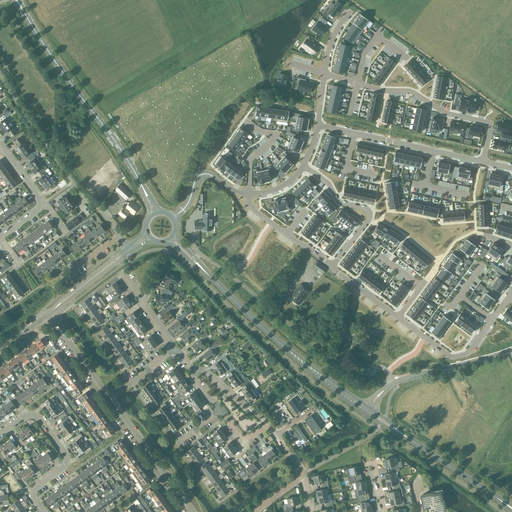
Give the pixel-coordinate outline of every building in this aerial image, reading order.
[(329,8),(323,15),(326,17),(328,13),(334,17),(336,14),(338,12),(337,12),(342,6),(337,2),(334,5),(331,3),(328,7),(329,8)] [(360,14),(356,19),(365,25),(365,26),(366,26),(369,29),(373,24),(370,21),(360,14)] [(314,28),(311,31),(315,34),(317,32),(321,35),(325,29),(323,28),(324,26),(327,22),(321,18),(318,22),(313,28),(314,28)] [(356,19),(353,23),(353,24),(353,23),(362,30),(365,26),(365,25),(356,19)] [(353,24),(350,28),(360,35),(363,30),(362,30),(353,23),(353,24)] [(350,28),(347,32),(356,39),(360,35),(350,28)] [(347,32),(343,37),(353,44),(356,39),(347,32)] [(304,44),(302,45),(306,48),(305,49),(305,50),(309,53),(311,51),(314,54),(318,48),(315,45),(313,44),(312,43),(314,41),(308,38),(307,40),(307,39),(304,43),(303,44),(304,44)] [(340,44),(339,50),(348,52),(349,53),(349,52),(352,53),(353,48),(351,47),(350,47),(350,46),(340,44)] [(389,58),(385,62),(393,68),(396,63),(389,58)] [(410,60),(404,66),(407,70),(414,64),(410,60)] [(385,62),(382,67),(389,72),(393,68),(385,62)] [(414,64),(407,70),(411,74),(418,68),(414,64)] [(335,66),(334,71),(343,73),(344,74),(346,68),(344,68),(335,66)] [(382,67),(379,71),(386,77),(389,72),(382,67)] [(418,68),(411,74),(415,78),(421,72),(418,68)] [(379,71),(376,76),(383,81),(386,77),(379,71)] [(421,72),(415,78),(418,82),(425,76),(421,72)] [(279,74),(277,82),(278,82),(277,85),(285,88),(287,80),(286,79),(287,76),(279,74)] [(376,76),(372,80),(380,85),(383,81),(376,76)] [(425,76),(418,82),(422,87),(429,81),(425,76)] [(298,78),(297,82),(299,82),(298,88),(306,90),(305,91),(306,91),(310,93),(312,87),(311,87),(312,85),(306,83),(304,82),(305,80),(306,80),(297,77),(298,78)] [(455,98),(454,104),(459,105),(459,106),(459,109),(463,110),(462,110),(466,111),(469,100),(465,100),(461,99),(456,98),(455,98)] [(469,100),(466,111),(470,112),(474,112),(475,109),(480,110),(481,104),(476,103),(476,102),(473,102),(473,101),(469,100)] [(295,113),(294,117),(296,117),(295,122),(308,125),(309,119),(301,118),(302,114),(295,113)] [(0,120),(1,122),(0,122),(0,127),(1,129),(7,124),(10,123),(4,115),(0,118),(0,120)] [(432,118),(430,129),(437,130),(438,130),(441,131),(443,121),(440,120),(432,118)] [(498,122),(496,131),(500,131),(502,132),(502,135),(508,137),(509,133),(507,132),(508,124),(507,124),(502,121),(501,123),(498,122)] [(293,128),(292,131),(299,132),(299,129),(306,131),(308,125),(295,122),(294,128),(293,128)] [(449,131),(461,134),(461,133),(463,125),(451,122),(449,131)] [(7,124),(1,129),(5,134),(7,133),(11,138),(17,134),(13,128),(11,129),(7,124)] [(467,128),(465,137),(472,138),(473,135),(480,137),(481,133),(482,133),(482,132),(481,132),(482,129),(477,128),(478,128),(475,127),(470,126),(470,129),(467,128)] [(240,128),(237,133),(244,138),(244,139),(245,139),(249,134),(240,128)] [(237,133),(234,137),(241,142),(244,139),(244,138),(237,133)] [(291,137),(289,142),(301,147),(303,141),(296,138),(298,136),(292,133),(290,136),(291,137)] [(327,135),(325,140),(335,144),(337,139),(336,138),(327,135)] [(26,149),(22,145),(24,143),(20,137),(14,142),(18,147),(16,149),(19,154),(26,149)] [(234,137),(231,141),(239,146),(241,142),(234,137)] [(494,140),(493,148),(498,149),(498,150),(503,151),(503,150),(504,150),(506,145),(511,146),(511,139),(511,140),(502,138),(501,141),(494,140)] [(325,140),(323,145),(333,149),(335,144),(325,140)] [(231,141),(228,145),(236,151),(240,147),(239,146),(231,141)] [(286,147),(285,150),(291,152),(292,149),(299,152),(301,147),(289,142),(287,147),(286,147)] [(323,145),(321,151),(331,154),(333,149),(323,145)] [(26,149),(19,154),(23,159),(27,157),(28,159),(33,156),(31,153),(30,152),(29,151),(28,152),(26,149)] [(321,151),(319,156),(329,159),(329,160),(330,160),(332,155),(331,154),(321,151)] [(283,156),(280,160),(289,169),(293,164),(287,159),(290,157),(285,153),(283,155),(283,156)] [(398,163),(398,165),(404,166),(404,164),(406,155),(401,153),(399,163),(398,163)] [(30,169),(40,163),(36,158),(35,158),(33,156),(28,159),(30,162),(27,164),(30,169)] [(222,156),(215,165),(220,168),(226,160),(222,156)] [(319,156),(317,161),(327,164),(329,160),(329,159),(319,156)] [(417,157),(414,167),(420,169),(422,158),(417,157)] [(226,160),(220,168),(225,171),(225,170),(231,162),(227,159),(226,160)] [(275,163),(272,166),(277,170),(279,168),(285,173),(289,169),(280,160),(276,164),(275,163)] [(317,161),(315,166),(326,170),(328,165),(327,164),(317,161)] [(40,162),(40,163),(30,169),(34,175),(38,172),(40,174),(44,171),(45,171),(47,169),(45,166),(44,167),(40,162)] [(231,162),(225,170),(229,173),(235,165),(231,162)] [(438,162),(436,173),(442,174),(442,173),(444,163),(439,162),(438,162)] [(235,165),(229,173),(233,176),(240,167),(236,164),(235,165)] [(240,167),(233,176),(238,180),(245,170),(240,167)] [(267,169),(262,170),(265,182),(271,181),(269,174),(272,173),(271,167),(267,168),(267,169)] [(459,167),(456,178),(462,180),(463,179),(462,179),(465,168),(459,167)] [(462,180),(462,182),(468,183),(468,180),(471,169),(470,169),(465,168),(462,179),(463,179),(462,180)] [(256,169),(253,170),(254,177),(257,176),(259,184),(265,182),(262,170),(257,171),(256,169)] [(10,175),(6,170),(0,175),(4,180),(10,175)] [(44,171),(40,174),(42,177),(38,180),(42,185),(48,180),(46,177),(48,176),(45,171),(44,171)] [(486,181),(484,187),(488,187),(493,188),(496,175),(490,174),(489,181),(486,181)] [(10,175),(4,180),(7,185),(14,180),(10,175)] [(496,175),(493,188),(499,189),(499,190),(502,191),(503,185),(500,184),(502,176),(496,175)] [(308,178),(303,182),(310,189),(314,185),(308,178)] [(17,185),(14,180),(7,185),(11,190),(17,185)] [(52,185),(48,180),(42,185),(45,190),(49,187),(51,190),(56,186),(54,183),(52,185)] [(64,181),(57,186),(60,189),(66,185),(64,181)] [(303,182),(300,186),(306,192),(310,189),(303,182)] [(126,200),(131,195),(120,185),(115,189),(126,200)] [(300,186),(297,189),(303,196),(303,195),(306,192),(300,186)] [(297,189),(292,193),(300,201),(305,197),(303,195),(303,196),(297,189)] [(323,191),(316,198),(320,202),(327,196),(323,191)] [(76,206),(72,200),(67,194),(64,195),(61,197),(61,198),(59,200),(57,201),(60,205),(59,206),(62,210),(63,210),(66,214),(68,212),(71,211),(74,209),(74,208),(76,206)] [(320,202),(319,203),(323,206),(329,201),(330,199),(327,196),(320,202)] [(281,199),(280,200),(283,212),(283,213),(292,210),(291,204),(287,205),(285,198),(284,198),(284,197),(280,198),(281,199)] [(29,205),(24,198),(21,200),(20,198),(18,200),(19,202),(24,208),(29,205)] [(276,208),(273,209),(275,215),(278,214),(279,217),(284,215),(283,213),(283,212),(280,200),(279,200),(278,199),(275,200),(275,201),(274,201),(276,208)] [(130,201),(125,208),(126,209),(124,211),(122,209),(118,214),(125,219),(129,214),(128,213),(129,212),(134,215),(139,208),(130,201)] [(323,206),(322,207),(325,210),(332,204),(329,201),(323,206)] [(19,202),(14,205),(19,212),(24,208),(19,202)] [(325,210),(324,211),(328,215),(336,208),(332,204),(325,210)] [(14,205),(9,209),(14,215),(19,212),(14,205)] [(81,209),(88,216),(92,212),(85,205),(81,209)] [(9,209),(5,212),(9,219),(14,215),(9,209)] [(341,210),(335,217),(340,221),(345,213),(341,210)] [(9,219),(5,212),(0,215),(0,216),(4,223),(9,219)] [(194,229),(211,230),(211,225),(212,225),(212,219),(211,219),(212,215),(211,215),(211,214),(205,213),(205,215),(203,215),(203,222),(194,222),(194,229)] [(345,213),(340,221),(344,224),(349,216),(345,213)] [(315,216),(312,221),(319,226),(322,221),(315,216)] [(344,224),(342,226),(346,228),(348,226),(353,219),(349,216),(344,224)] [(70,231),(81,223),(76,217),(66,225),(70,231)] [(348,227),(346,229),(350,232),(352,230),(358,222),(353,219),(348,226),(348,227)] [(48,221),(43,225),(48,232),(51,229),(52,231),(56,229),(54,227),(53,228),(48,221)] [(312,221),(308,225),(316,230),(319,226),(312,221)] [(495,233),(500,235),(503,225),(498,223),(498,224),(497,224),(497,225),(497,227),(496,228),(496,230),(495,230),(496,231),(495,233)] [(378,224),(373,233),(378,236),(379,234),(383,227),(378,224)] [(43,225),(38,229),(43,235),(48,232),(43,225)] [(95,229),(100,235),(105,231),(100,225),(95,229)] [(308,225),(305,229),(312,235),(316,230),(308,225)] [(383,227),(379,234),(383,237),(388,229),(383,227)] [(38,229),(33,232),(38,239),(43,235),(38,229)] [(100,235),(95,229),(90,232),(95,239),(100,235)] [(305,229),(302,234),(309,239),(312,235),(305,229)] [(383,237),(387,240),(388,239),(393,231),(392,231),(389,229),(388,229),(383,237)] [(393,231),(388,239),(392,241),(397,234),(396,234),(393,231)] [(33,232),(29,236),(33,242),(38,239),(33,232)] [(95,239),(90,232),(86,236),(90,242),(95,239)] [(337,233),(334,237),(341,242),(344,238),(337,233)] [(397,234),(392,241),(397,244),(397,245),(397,244),(398,242),(399,242),(400,240),(400,239),(401,237),(402,237),(401,236),(401,237),(397,234)] [(29,236),(24,239),(28,246),(31,244),(32,245),(35,244),(33,242),(29,236)] [(90,242),(86,236),(81,239),(85,246),(90,242)] [(334,237),(331,241),(338,247),(341,242),(334,237)] [(24,239),(19,243),(24,249),(26,252),(28,251),(26,248),(28,246),(24,239)] [(85,246),(81,239),(76,243),(81,249),(85,246)] [(361,239),(357,244),(364,249),(368,245),(361,239)] [(405,240),(399,247),(403,251),(409,244),(405,240)] [(465,242),(463,244),(473,252),(476,247),(467,240),(466,240),(467,240),(465,242)] [(331,241),(327,246),(334,251),(338,247),(331,241)] [(24,249),(19,243),(14,246),(19,253),(24,249)] [(81,249),(76,243),(71,246),(76,253),(81,249)] [(494,243),(486,254),(491,257),(499,247),(494,243)] [(357,244),(354,248),(361,254),(364,249),(357,244)] [(409,244),(403,251),(408,254),(413,247),(409,244)] [(460,249),(469,256),(473,252),(463,244),(460,249)] [(327,246),(324,250),(331,256),(334,251),(327,246)] [(413,247),(408,254),(412,258),(417,251),(413,247)] [(499,247),(491,257),(496,261),(503,250),(499,247)] [(354,248),(351,252),(358,258),(361,254),(354,248)] [(62,249),(57,253),(62,259),(67,256),(62,249)] [(417,251),(412,258),(416,261),(422,254),(417,251)] [(351,252),(348,257),(355,262),(358,258),(351,252)] [(505,257),(501,262),(504,264),(505,263),(509,267),(510,266),(511,262),(511,252),(508,259),(505,257)] [(62,259),(57,253),(52,256),(57,263),(62,259)] [(449,258),(459,265),(462,260),(452,253),(449,258)] [(422,254),(416,261),(420,265),(426,258),(422,254)] [(52,256),(47,260),(52,266),(57,263),(52,256)] [(348,257),(344,261),(351,267),(355,262),(348,257)] [(426,258),(420,265),(424,268),(430,261),(426,258)] [(449,258),(446,262),(453,268),(455,270),(455,269),(458,272),(462,267),(459,265),(449,258)] [(52,266),(47,260),(43,263),(47,270),(52,266)] [(327,269),(317,261),(312,268),(321,276),(327,269)] [(344,261),(341,266),(348,271),(351,267),(344,261)] [(443,266),(442,267),(443,267),(450,272),(453,268),(446,262),(443,266)] [(43,263),(38,267),(42,273),(47,270),(43,263)] [(42,273),(38,267),(33,271),(37,277),(42,273)] [(441,269),(440,271),(448,277),(450,278),(453,274),(451,273),(450,272),(443,267),(441,269)] [(362,270),(357,278),(361,281),(367,274),(362,270)] [(439,273),(436,276),(446,283),(449,280),(451,282),(452,280),(450,279),(450,278),(448,277),(440,271),(439,273)] [(173,284),(176,285),(179,278),(167,272),(164,280),(167,281),(164,288),(170,291),(173,284)] [(9,274),(7,275),(5,273),(0,276),(2,279),(3,278),(6,283),(13,279),(9,274)] [(496,276),(493,281),(503,288),(507,284),(501,279),(503,276),(497,273),(495,276),(496,276)] [(367,274),(361,281),(366,284),(371,277),(367,274)] [(286,284),(290,279),(285,275),(281,280),(286,284)] [(371,277),(366,284),(370,287),(375,280),(371,277)] [(435,278),(432,283),(439,288),(442,284),(435,278)] [(13,279),(6,283),(10,288),(16,284),(13,279)] [(375,280),(370,287),(374,291),(380,284),(375,280)] [(489,285),(487,287),(492,291),(494,289),(500,293),(503,288),(493,281),(489,285)] [(107,289),(106,290),(109,294),(119,287),(115,282),(108,288),(107,289)] [(432,283),(428,287),(436,293),(439,288),(432,283)] [(10,288),(12,291),(10,293),(11,295),(13,293),(20,288),(16,284),(10,288)] [(310,292),(301,284),(290,298),(299,305),(310,292)] [(380,284),(374,291),(379,294),(384,287),(380,284)] [(402,284),(398,288),(406,294),(409,289),(402,284)] [(119,287),(109,294),(113,299),(114,299),(115,297),(123,292),(119,287)] [(428,287),(425,292),(432,297),(436,293),(428,287)] [(20,288),(13,293),(17,298),(24,294),(20,288)] [(168,302),(167,295),(171,295),(172,293),(163,288),(162,291),(162,293),(161,293),(161,296),(156,296),(156,303),(160,303),(162,304),(163,303),(164,302),(168,302)] [(398,288),(395,293),(402,298),(406,294),(398,288)] [(484,292),(481,297),(482,298),(491,305),(495,300),(489,295),(491,293),(485,289),(483,292),(484,292)] [(425,292),(422,296),(429,301),(432,297),(425,292)] [(395,293),(392,297),(399,302),(402,298),(395,293)] [(117,303),(116,304),(120,309),(129,301),(126,297),(123,299),(119,302),(117,303)] [(392,297),(389,301),(396,307),(399,302),(392,297)] [(480,297),(477,301),(478,302),(488,310),(488,309),(490,307),(491,305),(482,298),(481,297),(480,297)] [(88,299),(80,304),(84,309),(94,302),(97,300),(96,298),(90,302),(88,299)] [(421,298),(418,303),(425,308),(429,304),(421,298)] [(94,302),(84,309),(87,314),(95,308),(93,305),(98,301),(97,300),(94,302)] [(129,301),(120,309),(123,313),(126,311),(133,306),(129,301)] [(418,303),(415,307),(422,312),(425,308),(418,303)] [(166,313),(161,317),(165,323),(173,317),(169,311),(172,309),(170,306),(164,311),(166,313)] [(415,307),(412,311),(419,317),(422,312),(415,307)] [(95,308),(87,314),(90,318),(101,311),(100,309),(97,311),(95,308)] [(508,309),(503,315),(506,317),(509,320),(511,321),(511,312),(510,311),(508,309)] [(102,312),(101,311),(90,318),(94,323),(102,317),(99,314),(102,312)] [(412,311),(408,316),(415,321),(419,317),(412,311)] [(460,314),(455,321),(460,325),(465,318),(465,317),(467,315),(462,311),(460,314)] [(134,312),(127,318),(128,319),(126,321),(128,324),(137,317),(134,312)] [(444,316),(440,320),(447,326),(451,321),(444,316)] [(104,320),(102,317),(94,323),(97,328),(108,320),(107,318),(104,320)] [(137,317),(128,324),(130,326),(132,324),(134,327),(141,322),(137,317)] [(465,318),(460,325),(461,326),(463,328),(469,320),(465,318)] [(184,330),(188,328),(195,323),(193,320),(186,325),(182,319),(171,327),(175,334),(183,328),(184,330)] [(438,319),(435,323),(437,324),(445,330),(446,328),(447,326),(440,320),(438,319)] [(202,324),(199,320),(192,325),(195,329),(202,324)] [(469,320),(463,328),(465,329),(467,330),(473,323),(469,320)] [(141,322),(134,327),(137,332),(144,327),(141,322)] [(473,323),(467,330),(472,334),(477,326),(473,323)] [(437,324),(434,328),(442,333),(443,332),(445,330),(437,324)] [(102,337),(113,329),(112,328),(109,330),(106,326),(99,332),(102,337)] [(432,326),(428,331),(431,333),(438,338),(442,333),(434,328),(432,326)] [(148,331),(144,327),(137,332),(141,337),(148,331)] [(221,334),(223,336),(228,332),(227,330),(225,331),(222,327),(218,330),(221,334)] [(360,327),(359,332),(378,337),(379,332),(360,327)] [(114,331),(113,329),(102,337),(105,341),(113,336),(111,333),(114,331)] [(185,334),(181,337),(186,343),(196,335),(192,329),(188,331),(184,334),(185,334)] [(105,341),(109,346),(119,338),(118,337),(115,339),(113,336),(105,341)] [(144,341),(142,342),(141,343),(145,348),(147,346),(154,341),(151,336),(144,341)] [(121,340),(119,338),(109,346),(112,351),(120,345),(118,342),(121,340)] [(141,340),(139,338),(131,343),(133,346),(141,340)] [(40,350),(45,346),(40,340),(36,343),(40,350)] [(142,342),(141,340),(133,346),(135,348),(141,343),(142,342)] [(204,346),(200,340),(192,346),(196,352),(204,346)] [(345,357),(350,343),(343,340),(342,343),(341,342),(337,354),(345,357)] [(49,343),(52,346),(55,351),(58,349),(54,345),(52,341),(49,343)] [(158,345),(159,344),(156,341),(155,341),(154,341),(147,346),(151,351),(158,346),(158,345)] [(36,343),(31,346),(36,353),(40,350),(36,343)] [(122,348),(120,345),(112,351),(116,355),(126,348),(126,347),(128,346),(127,344),(125,346),(122,348)] [(31,346),(27,350),(32,356),(36,353),(31,346)] [(127,349),(126,348),(116,355),(119,360),(127,354),(124,351),(127,349)] [(32,356),(27,350),(23,353),(27,359),(32,356)] [(207,362),(208,361),(209,362),(213,360),(212,358),(215,356),(211,350),(203,356),(207,362)] [(216,359),(218,362),(213,365),(217,370),(227,363),(226,360),(225,360),(223,358),(230,353),(228,350),(216,359)] [(151,354),(149,352),(142,357),(143,360),(151,354)] [(23,353),(18,356),(23,362),(27,359),(23,353)] [(119,360),(122,364),(133,357),(136,355),(135,355),(134,353),(132,355),(129,357),(127,354),(119,360)] [(61,359),(58,354),(49,360),(52,365),(54,363),(61,359)] [(18,356),(14,359),(19,366),(23,362),(18,356)] [(133,357),(122,364),(126,369),(134,363),(131,360),(134,358),(133,357)] [(14,359),(10,362),(14,369),(19,366),(14,359)] [(54,363),(58,368),(64,363),(61,359),(54,363)] [(14,369),(10,362),(5,366),(10,372),(14,369)] [(58,368),(55,369),(58,374),(67,367),(64,363),(58,368)] [(227,363),(217,370),(220,375),(226,371),(228,374),(233,371),(229,366),(229,365),(227,363)] [(10,372),(5,366),(1,369),(5,375),(7,377),(11,374),(10,372)] [(71,372),(67,367),(58,374),(62,378),(71,372)] [(175,368),(168,373),(167,374),(168,376),(170,379),(172,378),(179,373),(175,368)] [(239,378),(242,376),(240,373),(236,368),(233,371),(228,374),(230,377),(228,378),(228,379),(228,380),(229,381),(230,381),(231,383),(239,378)] [(71,372),(62,378),(65,382),(74,376),(71,372)] [(164,372),(159,376),(156,378),(158,380),(166,374),(164,372)] [(182,377),(179,373),(172,378),(175,382),(182,377)] [(48,385),(47,383),(49,381),(45,376),(43,378),(40,380),(38,377),(36,379),(38,382),(43,388),(45,387),(46,388),(48,386),(47,385),(48,385)] [(77,380),(74,376),(65,382),(69,386),(70,385),(77,380)] [(182,377),(175,382),(173,384),(176,389),(186,382),(182,377)] [(241,380),(239,378),(231,383),(235,388),(240,384),(242,387),(245,385),(250,382),(247,378),(244,378),(241,380)] [(80,385),(77,380),(70,385),(74,390),(80,385)] [(43,388),(38,382),(34,385),(39,392),(39,391),(40,392),(42,391),(42,390),(43,388)] [(189,387),(186,382),(176,389),(180,394),(177,396),(179,398),(187,393),(185,390),(189,387)] [(242,387),(244,390),(242,392),(245,397),(253,391),(256,389),(253,384),(252,384),(250,382),(245,385),(242,387)] [(149,387),(147,384),(140,389),(144,394),(153,387),(151,385),(149,387)] [(34,385),(29,388),(34,395),(39,392),(34,385)] [(80,385),(74,390),(74,389),(72,391),(73,393),(75,391),(77,394),(83,389),(80,385)] [(154,389),(153,387),(144,394),(147,398),(154,393),(152,391),(154,389)] [(34,395),(29,388),(25,391),(30,398),(34,395)] [(30,398),(25,391),(21,394),(26,401),(30,398)] [(253,391),(245,397),(249,402),(251,400),(253,403),(261,397),(259,394),(257,396),(253,391)] [(15,395),(15,396),(13,393),(10,395),(13,398),(16,403),(18,405),(21,404),(21,405),(22,404),(22,405),(25,403),(24,402),(26,401),(21,394),(19,392),(15,395)] [(150,402),(161,394),(162,394),(160,392),(155,395),(154,393),(147,398),(150,402)] [(190,402),(197,397),(193,392),(186,397),(190,402)] [(77,399),(81,404),(83,402),(89,397),(86,393),(80,397),(77,399)] [(158,400),(161,398),(163,396),(161,394),(150,402),(153,407),(160,402),(158,400)] [(17,409),(16,408),(16,407),(18,405),(16,403),(13,398),(11,396),(9,397),(9,398),(4,401),(7,405),(12,411),(13,410),(14,411),(17,409)] [(50,404),(46,407),(50,412),(57,407),(59,405),(57,402),(53,397),(48,401),(50,404)] [(89,397),(83,402),(81,404),(84,408),(86,406),(93,402),(89,397)] [(200,402),(197,397),(190,402),(193,407),(200,402)] [(294,398),(289,402),(298,414),(303,410),(302,408),(305,406),(301,400),(298,403),(294,398)] [(93,402),(86,406),(89,411),(96,406),(93,402)] [(200,402),(193,407),(197,412),(204,406),(200,402)] [(160,416),(167,411),(165,408),(167,407),(166,404),(157,411),(160,416)] [(10,413),(12,411),(7,405),(2,408),(7,415),(8,416),(11,414),(10,413)] [(99,410),(96,406),(89,411),(92,415),(99,410)] [(60,417),(65,413),(61,408),(60,410),(57,407),(50,412),(54,417),(58,414),(60,417)] [(102,415),(99,410),(92,415),(96,419),(102,415)] [(167,411),(160,416),(163,420),(172,413),(171,411),(168,413),(167,411)] [(172,413),(163,420),(166,424),(173,420),(171,417),(174,415),(172,413)] [(283,417),(280,418),(277,414),(274,416),(281,426),(284,424),(283,421),(285,420),(283,417)] [(105,419),(102,415),(96,419),(99,424),(105,419)] [(63,430),(71,425),(68,422),(70,420),(67,416),(62,419),(64,422),(59,425),(63,430)] [(312,416),(305,420),(315,434),(321,429),(312,416)] [(109,423),(105,419),(99,424),(102,428),(109,423)] [(175,422),(173,420),(166,424),(169,429),(179,422),(177,420),(175,422)] [(179,422),(169,429),(173,433),(180,428),(178,426),(180,424),(179,422)] [(63,430),(64,431),(63,432),(65,435),(66,434),(67,435),(71,432),(73,435),(78,431),(73,423),(71,425),(63,430)] [(109,423),(102,428),(100,430),(102,432),(104,430),(105,432),(112,428),(109,423)] [(32,431),(29,427),(23,431),(29,438),(32,436),(33,438),(38,434),(34,429),(32,431)] [(112,428),(105,432),(109,437),(115,432),(112,428)] [(216,438),(223,433),(220,428),(213,433),(216,438)] [(299,429),(293,433),(296,436),(293,438),(296,442),(298,440),(302,445),(307,440),(299,429)] [(23,431),(18,435),(21,439),(19,441),(22,446),(27,442),(26,441),(29,438),(23,431)] [(216,438),(215,440),(217,443),(218,442),(219,444),(227,438),(223,433),(216,438)] [(77,440),(73,443),(76,448),(84,443),(82,440),(84,439),(80,434),(75,438),(77,440)] [(11,440),(5,444),(11,451),(14,449),(15,451),(20,447),(16,442),(14,444),(11,440)] [(118,441),(112,445),(114,446),(113,447),(116,452),(118,450),(124,445),(121,441),(119,443),(118,441)] [(87,453),(92,450),(88,445),(86,446),(84,443),(76,448),(80,454),(85,451),(87,453)] [(227,453),(234,447),(230,443),(223,448),(227,453)] [(11,451),(5,444),(0,448),(3,452),(1,454),(4,459),(9,455),(8,454),(11,451)] [(128,450),(124,445),(118,450),(121,454),(128,450)] [(190,457),(200,450),(199,448),(196,450),(194,447),(186,453),(190,457)] [(234,447),(227,453),(230,457),(237,452),(234,447)] [(200,450),(190,457),(193,462),(201,456),(199,453),(204,449),(203,448),(200,450)] [(277,457),(272,450),(270,448),(268,449),(269,451),(267,453),(272,460),(277,457)] [(36,453),(33,449),(27,454),(30,458),(36,453)] [(45,454),(42,456),(48,464),(53,460),(50,456),(52,454),(49,449),(44,453),(45,454)] [(128,450),(121,454),(119,456),(122,460),(131,454),(128,450)] [(272,460),(267,453),(262,457),(267,464),(272,460)] [(38,456),(38,457),(33,461),(40,469),(42,467),(43,468),(48,464),(42,456),(41,454),(38,456)] [(134,458),(131,454),(122,460),(126,465),(126,464),(128,463),(134,458)] [(203,459),(201,456),(193,462),(196,466),(207,459),(210,457),(208,455),(203,459)] [(262,457),(257,460),(262,467),(267,464),(262,457)] [(103,458),(98,461),(106,472),(108,470),(107,468),(105,466),(108,464),(103,458)] [(131,467),(137,463),(134,458),(128,463),(126,464),(129,469),(131,467)] [(398,462),(395,462),(394,458),(384,461),(386,468),(392,466),(393,469),(399,468),(398,465),(398,462)] [(208,460),(207,459),(196,466),(200,471),(209,464),(208,465),(205,462),(208,460)] [(35,467),(31,462),(29,460),(24,463),(28,467),(24,470),(30,477),(35,473),(32,469),(35,467)] [(98,461),(93,465),(98,471),(101,469),(103,471),(102,472),(104,474),(106,472),(98,461)] [(140,467),(137,463),(131,467),(134,472),(140,467)] [(209,464),(200,471),(202,470),(205,474),(215,467),(218,465),(216,463),(214,465),(211,467),(209,464)] [(253,463),(248,467),(254,474),(258,470),(253,463)] [(93,465),(88,469),(96,479),(99,477),(97,475),(97,476),(95,474),(98,471),(93,465)] [(215,467),(205,474),(208,479),(216,473),(214,470),(219,467),(218,465),(215,467)] [(245,467),(246,468),(244,470),(249,477),(251,476),(251,477),(254,475),(253,474),(254,474),(248,467),(247,465),(245,467)] [(344,481),(348,480),(349,480),(355,479),(354,475),(360,473),(359,466),(349,469),(346,470),(347,470),(348,476),(343,477),(344,481)] [(132,473),(135,478),(137,476),(144,471),(140,467),(134,472),(132,473)] [(242,468),(240,470),(237,471),(239,473),(239,474),(244,481),(249,477),(244,470),(242,468)] [(399,468),(393,469),(394,472),(384,475),(386,481),(396,478),(395,475),(398,474),(397,472),(400,471),(399,468)] [(88,469),(84,472),(88,479),(91,477),(93,479),(92,479),(94,481),(96,479),(88,469)] [(30,477),(24,470),(21,472),(20,470),(15,473),(19,479),(22,477),(25,481),(30,477)] [(144,471),(137,476),(135,478),(138,482),(147,476),(144,471)] [(84,472),(79,476),(87,486),(89,484),(88,482),(87,483),(86,481),(88,479),(84,472)] [(218,476),(216,473),(208,479),(212,484),(222,476),(224,474),(223,473),(218,476)] [(222,476),(212,484),(215,488),(223,483),(220,480),(226,476),(225,474),(222,476)] [(322,486),(328,485),(327,481),(324,482),(323,475),(313,477),(315,484),(321,482),(322,486)] [(79,476),(74,479),(79,486),(82,484),(83,486),(84,488),(87,486),(79,476)] [(147,476),(138,482),(144,490),(150,486),(148,482),(150,480),(147,476)] [(396,478),(386,481),(387,487),(394,485),(394,488),(401,487),(399,481),(396,482),(396,478)] [(74,479),(69,483),(77,493),(78,495),(80,493),(79,491),(78,489),(78,490),(76,488),(79,486),(74,479)] [(355,479),(349,480),(349,485),(355,483),(357,489),(367,487),(365,481),(355,483),(355,479)] [(117,482),(115,484),(123,495),(127,491),(123,484),(120,487),(118,485),(119,484),(117,482)] [(69,483),(64,486),(69,493),(72,491),(74,493),(73,493),(75,495),(77,493),(69,483)] [(223,483),(215,488),(218,493),(229,485),(228,484),(225,486),(223,483)] [(114,488),(116,490),(113,492),(118,498),(123,495),(115,484),(112,486),(114,488)] [(229,485),(218,493),(222,498),(230,492),(227,489),(230,487),(229,485)] [(328,485),(322,486),(323,490),(316,491),(318,497),(328,495),(326,489),(329,489),(328,485)] [(64,486),(60,490),(67,500),(70,498),(68,496),(68,497),(66,495),(69,493),(64,486)] [(156,488),(155,489),(153,486),(146,491),(151,498),(151,499),(153,497),(159,493),(156,488)] [(367,487),(357,489),(354,490),(355,496),(356,500),(362,499),(361,495),(368,493),(367,487)] [(401,487),(394,488),(395,492),(388,493),(390,499),(400,497),(398,491),(401,490),(401,487)] [(108,489),(105,491),(113,502),(118,498),(113,492),(110,494),(109,492),(109,491),(108,489)] [(60,490),(55,493),(59,500),(62,498),(64,500),(63,500),(65,502),(67,500),(60,490)] [(431,494),(421,496),(425,511),(426,511),(425,511),(439,511),(445,511),(443,501),(444,501),(443,492),(441,493),(440,491),(439,492),(439,490),(430,492),(431,494)] [(105,495),(106,497),(103,499),(108,505),(113,502),(105,491),(103,493),(104,495),(105,495)] [(55,493),(50,497),(58,507),(60,506),(59,504),(58,504),(57,502),(59,500),(55,493)] [(162,497),(159,493),(153,497),(156,502),(162,497)] [(328,495),(318,497),(319,504),(326,502),(327,506),(333,504),(332,500),(329,501),(328,495)] [(98,496),(96,498),(103,509),(108,505),(103,499),(101,501),(99,499),(99,498),(98,496)] [(45,500),(50,507),(53,505),(54,507),(55,509),(58,507),(50,497),(45,500)] [(162,497),(156,502),(159,506),(166,501),(162,497)] [(297,497),(287,499),(288,504),(282,505),(284,511),(287,510),(293,509),(292,506),(299,504),(297,497)] [(401,500),(400,497),(390,499),(391,505),(398,504),(399,507),(405,505),(403,500),(401,500)] [(96,498),(93,500),(95,502),(96,504),(94,506),(98,511),(103,509),(96,498)] [(363,503),(362,499),(356,500),(357,504),(357,505),(360,506),(361,509),(371,507),(370,501),(363,503)] [(18,500),(11,506),(14,511),(25,503),(27,501),(26,500),(21,503),(18,500)] [(169,506),(166,501),(159,506),(162,510),(169,506)] [(25,503),(14,511),(15,511),(21,511),(25,510),(23,507),(26,505),(25,503)]
